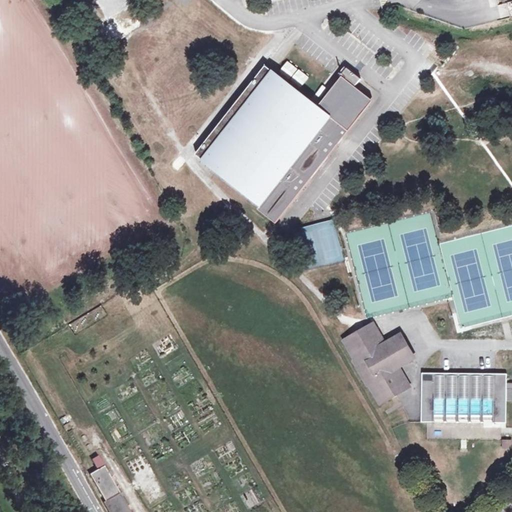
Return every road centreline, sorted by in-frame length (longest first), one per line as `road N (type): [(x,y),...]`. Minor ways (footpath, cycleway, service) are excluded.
road 1 (unclassified): [(96,511),(0,342)]
road 2 (unknown): [(393,94),(306,198)]
